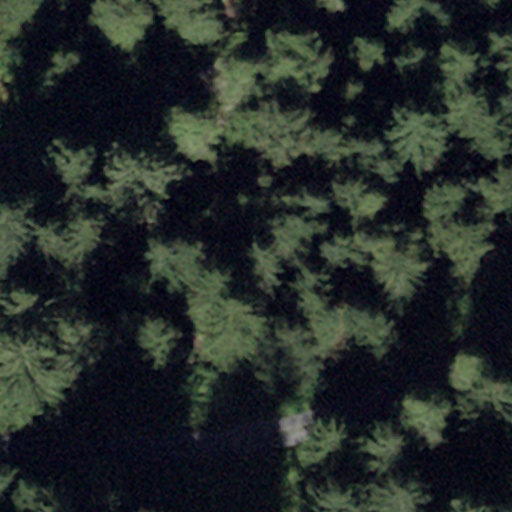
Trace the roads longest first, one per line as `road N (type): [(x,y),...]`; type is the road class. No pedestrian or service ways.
road 1 (track): [(0,439),(108,458),(244,449),(445,364),(511,325)]
road 2 (track): [(375,0),(0,130)]
